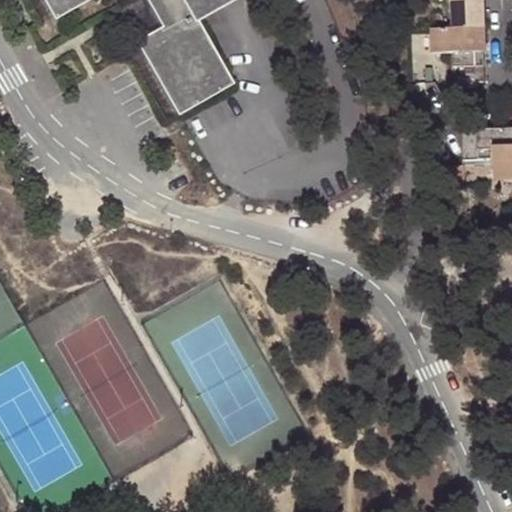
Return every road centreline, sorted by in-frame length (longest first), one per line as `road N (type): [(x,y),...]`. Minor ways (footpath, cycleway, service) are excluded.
road 1 (unclassified): [(0,61),(55,143),(110,188),(148,208),(324,261),(358,278),(388,307)]
road 2 (residential): [(388,307),(423,250),(412,184),(424,136),(501,95)]
road 3 (unclassified): [(388,307),(487,511)]
